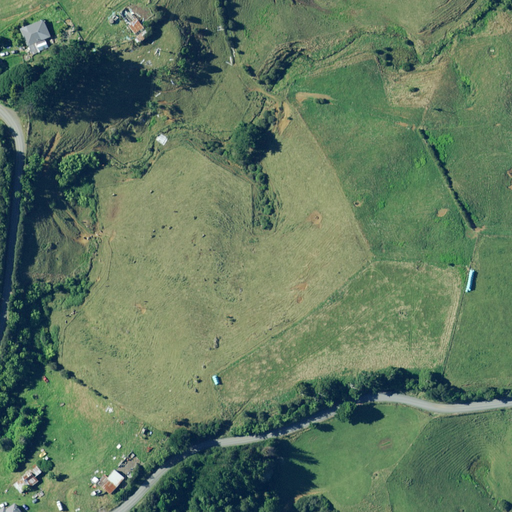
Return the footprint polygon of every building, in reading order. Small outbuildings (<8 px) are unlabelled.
[(149,40),(145,35),(149,31),(129,6),(121,13),(140,37),(137,40),(139,43),(142,41),(144,44),(149,40)] [(53,37),(47,20),(23,29),(29,46),(30,45),(34,54),(42,51),(42,50),(50,47),(47,39),(53,37)] [(30,487),(33,484),(34,486),(38,483),(41,481),(37,477),(44,471),(40,467),(34,472),(33,471),(23,478),(30,487)] [(127,478),(117,470),(110,478),(107,475),(102,481),(97,477),(94,480),(99,484),(100,483),(113,494),(127,478)] [(29,488),(22,479),(15,485),(22,493),(29,488)] [(23,511),(17,503),(8,510),(6,507),(0,511),(23,511)]
